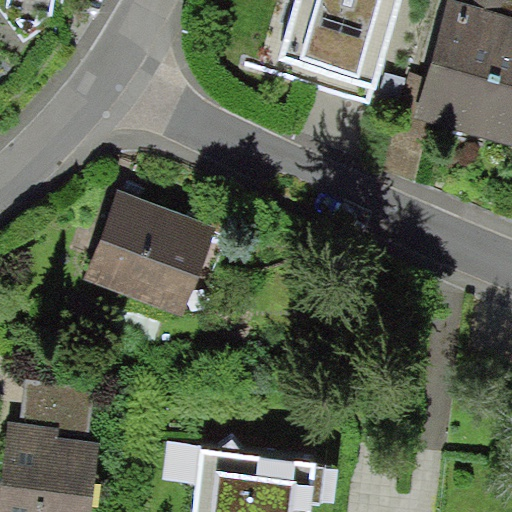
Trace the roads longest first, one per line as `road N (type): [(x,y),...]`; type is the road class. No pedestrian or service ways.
road 1 (residential): [(511,261),(111,79)]
road 2 (residential): [(111,79),(0,174)]
